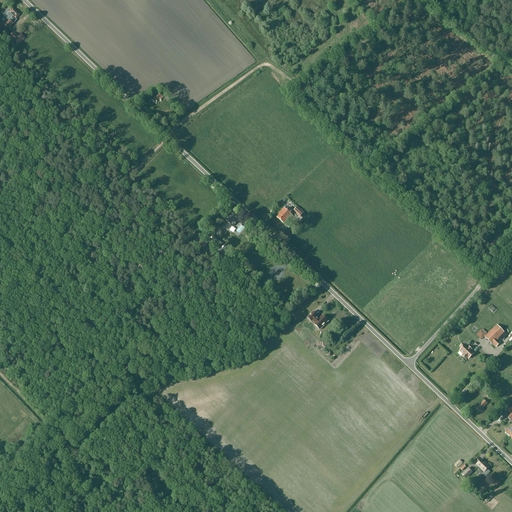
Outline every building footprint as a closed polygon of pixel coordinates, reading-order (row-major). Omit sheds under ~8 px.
[(15,21),(14,20),(19,15),(13,8),(6,15),(8,17),(6,19),(8,21),(4,25),(8,29),(13,24),(15,21)] [(10,36),(19,44),(21,42),(24,39),(20,34),(16,38),(12,33),(10,36)] [(159,93),(151,100),(154,103),(159,99),(160,100),(163,97),(159,93)] [(306,215),(304,213),(297,207),(295,210),(299,214),(298,215),(300,217),(303,214),(304,216),(306,215)] [(289,208),(287,211),(284,208),(279,213),(280,214),(277,217),(284,224),(287,221),(288,221),(293,216),(290,213),(292,210),(289,208)] [(233,213),(226,220),(232,227),(239,219),(233,213)] [(218,247),(221,245),(222,243),(211,234),(206,240),(216,250),(218,247)] [(316,317),(317,316),(313,312),(307,318),(312,322),(313,321),(315,323),(314,324),(320,330),(328,321),(325,319),(325,318),(324,317),(323,317),(322,316),(319,320),(316,317)] [(504,333),(497,325),(485,337),(492,345),(493,344),(495,347),(500,342),(497,339),(504,333)] [(482,328),(476,334),(482,339),(487,333),(482,328)] [(468,349),(463,344),(460,347),(462,349),(460,351),(463,354),(462,356),(466,360),(468,359),(473,354),(468,349)] [(485,401),(485,400),(484,400),(484,401),(476,408),(479,412),(487,403),(485,401)] [(485,463),(485,464),(483,463),(484,462),(481,460),(476,465),(478,467),(477,468),(479,470),(478,470),(482,474),(483,473),(486,476),(489,472),(487,470),(490,467),(485,463)] [(461,475),(463,476),(466,479),(472,472),(468,468),(461,475)] [(484,500),(487,503),(494,495),(491,493),(484,500)]
